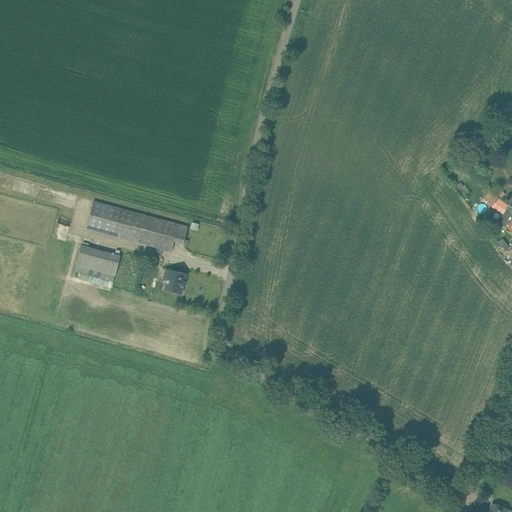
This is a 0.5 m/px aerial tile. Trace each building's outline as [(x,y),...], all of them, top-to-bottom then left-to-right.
[(501,199),(506,194),(498,187),(494,191),(501,199)] [(493,204),(499,197),(491,190),(485,197),(493,204)] [(93,201),(86,228),(171,252),(174,242),(183,244),(188,227),(93,201)] [(511,208),(508,206),(498,222),(511,231),(511,208)] [(502,240),(498,243),(505,252),(509,249),(502,240)] [(81,246),(76,265),(72,278),(111,288),(120,257),(81,246)] [(170,270),(164,290),(181,295),(186,275),(170,270)]
